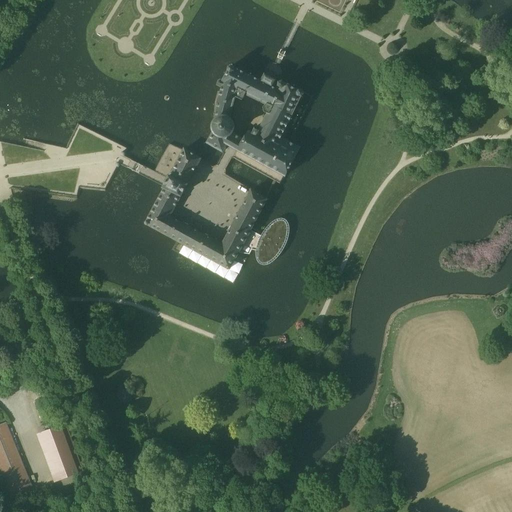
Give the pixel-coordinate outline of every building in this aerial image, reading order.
[(293,144),(281,138),(304,93),(281,82),(277,90),(274,88),(277,80),(265,74),(262,82),(231,67),(226,77),(224,81),(222,80),(221,80),(221,81),(220,81),(219,82),(218,86),(222,88),(218,100),(215,124),(215,126),(214,127),(215,129),(215,131),(208,143),(223,152),(228,144),(229,145),(231,146),(236,148),(237,149),(285,175),(286,176),(301,148),(293,144)] [(304,93),(281,138),(293,144),(294,143),(294,142),(293,141),(293,140),(292,139),(313,97),(304,93)] [(170,144),(156,170),(156,172),(169,178),(169,177),(170,177),(184,150),(170,144)] [(223,152),(229,155),(281,184),(285,175),(237,149),(236,148),(231,146),(229,145),(228,144),(223,152)] [(251,230),(267,200),(252,190),(223,245),(197,231),(170,217),(185,190),(201,159),(185,149),(184,150),(170,177),(169,177),(169,178),(166,183),(164,188),(165,189),(146,224),(230,269),(239,253),(251,230)] [(273,222),(271,224),(269,225),(267,228),(265,230),(263,233),(262,236),(251,230),(239,253),(250,255),(253,250),(257,251),(256,255),(257,258),(258,261),(259,263),(261,265),(263,265),(266,265),(269,265),(270,264),(271,263),(273,262),(275,261),(277,259),(279,257),(281,254),(283,251),(286,246),(287,244),(288,241),(289,239),(289,236),(290,234),(290,231),(290,229),(290,226),(289,223),(287,221),(285,219),(282,218),(278,219),(275,221),(273,222)] [(32,491),(5,426),(0,428),(0,464),(14,498),(32,491)] [(61,426),(43,433),(46,443),(65,435),(61,426)] [(65,435),(46,443),(61,480),(79,473),(65,435)]
